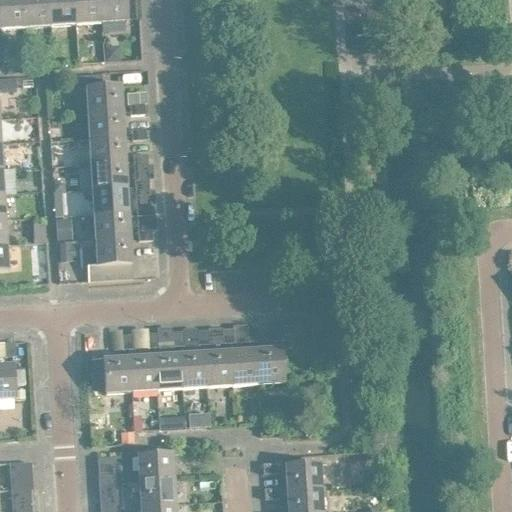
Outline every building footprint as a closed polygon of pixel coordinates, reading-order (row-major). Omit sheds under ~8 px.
[(25,0),(0,0),(2,30),(27,29),(25,0)] [(50,0),(25,0),(27,29),(52,27),(50,0)] [(76,0),(50,0),(52,27),(78,25),(76,0)] [(101,0),(76,0),(78,25),(103,24),(101,0)] [(101,0),(103,24),(128,22),(128,23),(129,23),(127,0),(101,0)] [(88,90),(89,115),(124,113),(123,88),(123,86),(87,88),(87,90),(88,90)] [(132,105),(133,116),(147,115),(146,105),(132,105)] [(89,115),(91,140),(126,138),(124,113),(89,115)] [(148,140),(148,130),(134,131),(134,141),(148,140)] [(91,140),(92,165),(128,163),(126,138),(91,140)] [(135,156),(136,166),(150,166),(149,155),(135,156)] [(92,165),(94,190),(129,188),(128,163),(92,165)] [(137,181),(137,192),(151,191),(151,180),(137,181)] [(62,182),(56,182),(56,194),(64,193),(67,193),(67,186),(62,182)] [(94,190),(95,215),(131,213),(129,188),(94,190)] [(138,206),(139,217),(153,216),(152,205),(138,206)] [(95,215),(97,241),(132,238),(131,213),(95,215)] [(0,220),(0,246),(9,245),(7,220),(0,220)] [(140,231),(140,242),(154,241),(154,230),(140,231)] [(132,238),(97,241),(98,265),(98,266),(89,267),(90,282),(135,280),(132,238)] [(74,244),(60,244),(62,264),(75,264),(75,262),(77,259),(77,248),(74,246),(74,244)] [(9,245),(0,246),(0,272),(11,272),(11,270),(10,271),(9,245)] [(274,327),(275,341),(286,340),(285,326),(274,327)] [(249,328),(250,342),(261,342),(260,327),(249,328)] [(224,330),(225,344),(236,343),(235,329),(224,330)] [(210,331),(207,331),(199,331),(200,345),(210,345),(210,331)] [(174,333),(175,347),(185,346),(184,332),(174,333)] [(149,334),(150,349),(160,348),(159,334),(149,334)] [(124,336),(124,350),(135,350),(134,335),(124,336)] [(6,344),(7,358),(17,357),(16,343),(6,344)] [(282,348),(257,350),(259,385),(284,384),(286,384),(283,348),(282,348)] [(257,350),(232,351),(234,387),(259,385),(257,350)] [(232,351),(207,353),(209,388),(234,387),(232,351)] [(207,353),(182,355),(184,390),(209,388),(207,353)] [(182,355),(157,356),(159,391),(184,390),(182,355)] [(157,356),(131,358),(134,393),(159,391),(157,356)] [(134,393),(131,358),(107,359),(105,359),(105,360),(93,360),(95,393),(107,392),(107,395),(109,395),(134,393)] [(13,365),(0,365),(0,401),(16,400),(16,401),(17,401),(15,365),(13,365)] [(27,391),(17,391),(17,401),(27,401),(27,391)] [(196,416),(190,416),(191,429),(200,429),(200,420),(196,416)] [(186,417),(160,419),(161,431),(187,430),(186,417)] [(136,433),(122,434),(123,446),(137,445),(136,433)] [(139,458),(141,483),(176,480),(174,455),(175,455),(175,454),(139,456),(139,458)] [(33,471),(33,463),(11,464),(11,473),(33,471)] [(265,475),(279,474),(279,464),(265,465),(265,475)] [(287,467),(288,492),(324,490),(322,465),(323,465),(323,464),(286,466),(286,468),(287,467)] [(100,477),(101,486),(123,484),(122,476),(100,477)] [(141,483),(142,508),(178,505),(176,480),(141,483)] [(12,489),(13,498),(35,497),(34,488),(12,489)] [(266,490),(267,500),(281,499),(280,489),(266,490)] [(288,492),(289,511),(325,511),(324,490),(288,492)] [(102,502),(103,511),(124,510),(124,501),(102,502)]
